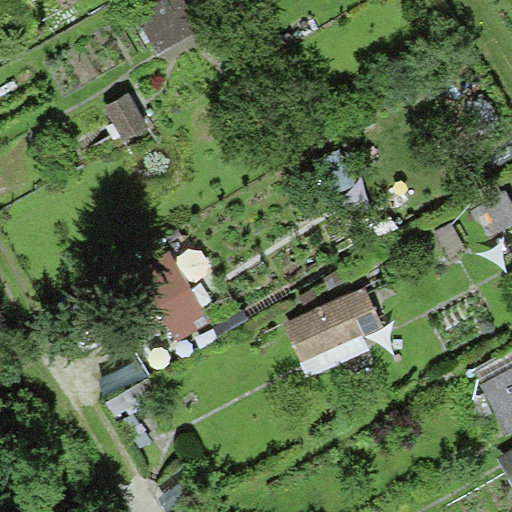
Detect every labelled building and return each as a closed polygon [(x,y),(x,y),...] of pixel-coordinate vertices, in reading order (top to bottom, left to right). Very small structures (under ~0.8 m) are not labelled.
[(62,0),(68,9),(80,0),(62,0)] [(169,0),(139,14),(158,53),(201,32),(186,0),(169,0)] [(105,103),(124,142),(157,126),(138,87),(105,103)] [(511,205),(505,193),(485,205),(502,232),(511,226),(511,205)] [(435,234),(453,266),(472,255),(453,223),(435,234)] [(299,242),(250,269),(268,301),(317,274),(299,242)] [(364,284),(283,324),(308,373),(388,334),(364,284)] [(511,369),(481,391),(510,435),(511,433),(511,369)] [(511,454),(496,463),(511,493),(511,454)]
